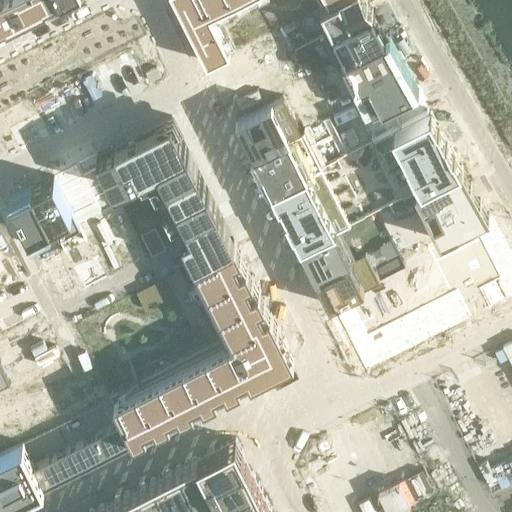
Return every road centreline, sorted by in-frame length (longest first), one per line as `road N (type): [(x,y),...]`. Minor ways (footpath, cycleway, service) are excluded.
road 1 (residential): [(185,81),(352,408)]
road 2 (unknown): [(0,207),(137,465)]
road 3 (residential): [(399,0),(511,195)]
road 4 (residential): [(238,415),(43,511)]
road 5 (residential): [(185,81),(0,175)]
road 6 (residential): [(511,324),(352,408)]
